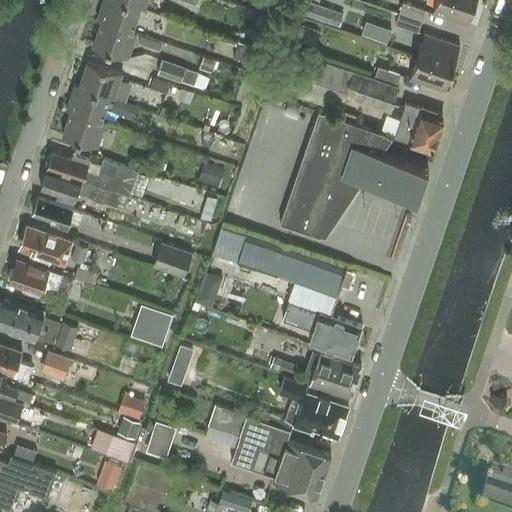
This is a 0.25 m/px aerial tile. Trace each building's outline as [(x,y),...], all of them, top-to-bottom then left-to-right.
[(101,21),(133,31),(141,8),(120,0),(103,0),(97,20),(101,21)] [(120,0),(141,8),(145,10),(148,0),(120,0)] [(344,14),(302,0),(301,0),(298,12),(340,27),(344,14)] [(474,2),(468,0),(436,0),(432,12),(466,24),(474,2)] [(403,2),(400,13),(422,21),(426,10),(403,2)] [(396,24),(418,32),(422,21),(400,13),(396,24)] [(389,40),(394,28),(368,17),(363,30),(389,40)] [(133,31),(101,21),(93,46),(129,58),(138,33),(133,31)] [(425,33),(417,55),(451,67),(459,45),(425,33)] [(392,112),(400,88),(299,53),(286,91),(342,110),(346,96),(392,112)] [(444,89),(451,67),(417,55),(409,78),(444,89)] [(203,88),(208,76),(163,60),(158,74),(181,82),(182,80),(203,88)] [(88,61),(80,85),(111,97),(115,99),(123,73),(88,61)] [(402,74),(379,66),(375,76),(398,84),(402,74)] [(103,120),(111,97),(80,85),(75,84),(67,109),(71,111),(103,120)] [(438,134),(443,119),(439,118),(440,113),(406,101),(394,136),(433,149),(434,146),(437,144),(440,138),(438,134)] [(414,197),(423,169),(428,170),(429,169),(374,150),(385,134),(388,135),(388,134),(319,110),(280,222),(320,236),(321,235),(318,234),(336,208),(337,208),(339,208),(342,208),(344,207),(346,206),(347,205),(348,203),(349,202),(350,200),(351,198),(351,196),(351,194),(351,192),(351,190),(350,189),(349,187),(356,177),(414,197)] [(103,120),(71,111),(63,135),(98,148),(107,122),(103,120)] [(48,168),(125,194),(125,193),(129,194),(137,169),(103,158),(101,166),(91,162),(91,160),(74,154),(72,158),(53,151),(52,153),(48,155),(46,162),(48,166),(47,167),(48,168)] [(199,180),(219,186),(225,167),(204,161),(199,180)] [(125,194),(48,168),(41,188),(58,194),(57,196),(76,202),(80,190),(89,193),(88,195),(120,205),(125,194)] [(32,213),(53,220),(52,222),(67,227),(70,219),(87,225),(90,215),(38,197),(37,198),(34,200),(32,207),(33,211),(32,213)] [(65,264),(73,241),(28,225),(27,228),(25,229),(23,235),(24,238),(20,248),(65,264)] [(331,314),(341,285),(349,287),(354,271),(240,233),(233,251),(278,267),(276,273),(297,280),(285,318),(314,329),(310,341),(352,356),(363,325),(331,314)] [(184,275),(192,251),(161,241),(153,265),(184,275)] [(83,261),(88,247),(77,242),(72,256),(83,261)] [(57,290),(63,273),(51,268),(50,270),(17,258),(9,282),(42,293),(44,285),(57,290)] [(203,287),(197,301),(212,307),(216,296),(213,291),(203,287)] [(3,298),(0,307),(0,311),(57,331),(61,320),(28,309),(28,306),(21,303),(20,304),(3,298)] [(143,300),(132,332),(164,342),(175,311),(143,300)] [(54,341),(57,331),(0,311),(0,325),(11,329),(10,331),(35,339),(37,335),(54,341)] [(75,337),(79,326),(63,321),(59,332),(75,337)] [(72,348),(75,337),(59,332),(56,343),(72,348)] [(23,351),(0,343),(0,369),(28,379),(33,365),(19,360),(23,351)] [(351,396),(362,365),(321,352),(311,382),(351,396)] [(70,358),(56,353),(49,373),(63,378),(70,358)] [(270,367),(294,375),(297,365),(274,356),(270,367)] [(0,395),(23,403),(29,405),(33,395),(3,385),(7,375),(0,372),(0,395)] [(281,391),(294,395),(286,417),(270,412),(267,420),(292,429),(294,423),(313,429),(315,426),(338,434),(349,403),(307,389),(309,381),(287,374),(281,391)] [(139,418),(145,399),(124,392),(118,411),(139,418)] [(23,403),(0,395),(0,414),(18,420),(23,403)] [(291,430),(216,404),(209,424),(241,436),(232,461),(275,476),(273,481),(317,495),(331,454),(288,440),(291,430)] [(126,414),(120,432),(98,424),(91,445),(130,458),(143,420),(126,414)] [(166,456),(176,427),(158,421),(148,450),(166,456)] [(0,448),(3,449),(8,434),(0,430),(0,448)] [(0,511),(12,511),(21,487),(48,496),(57,470),(12,455),(10,461),(0,457),(0,511)] [(113,488),(121,466),(105,460),(97,482),(113,488)] [(511,511),(511,480),(493,474),(483,502),(511,511)] [(66,503),(79,507),(86,483),(72,479),(66,503)] [(223,490),(219,502),(248,511),(252,500),(223,490)] [(211,500),(207,511),(220,511),(223,505),(211,500)]
